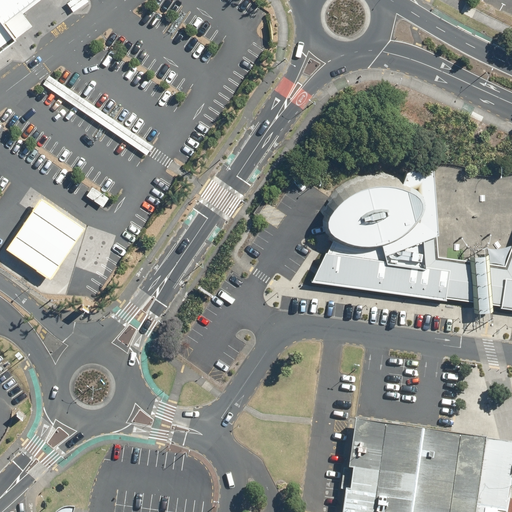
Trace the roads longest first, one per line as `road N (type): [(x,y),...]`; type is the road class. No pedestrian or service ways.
road 1 (tertiary): [(273,123),(170,273)]
road 2 (secondary): [(511,104),(364,45)]
road 3 (secondary): [(394,0),(511,64)]
road 4 (tertiary): [(99,420),(3,496)]
